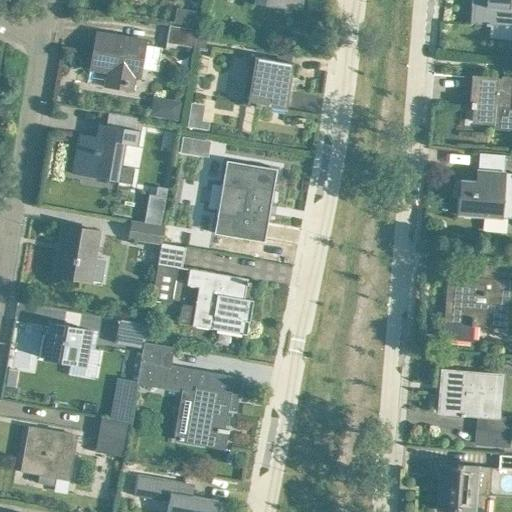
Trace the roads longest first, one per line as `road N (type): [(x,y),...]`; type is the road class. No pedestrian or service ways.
road 1 (residential): [(266,511),(303,330),(352,0)]
road 2 (residential): [(424,0),(385,511)]
road 3 (residential): [(13,229),(48,43)]
